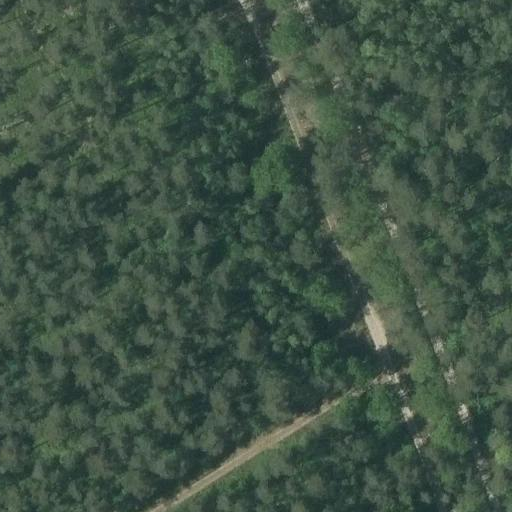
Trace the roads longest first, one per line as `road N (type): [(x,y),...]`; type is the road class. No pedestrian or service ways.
road 1 (track): [(304,0),(498,511)]
road 2 (track): [(440,511),(246,0)]
road 3 (track): [(141,511),(389,372)]
